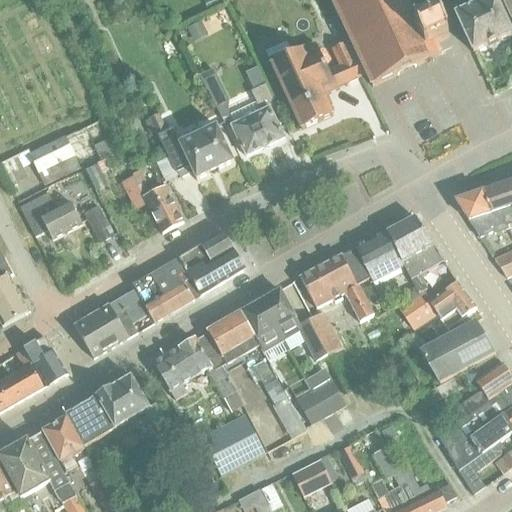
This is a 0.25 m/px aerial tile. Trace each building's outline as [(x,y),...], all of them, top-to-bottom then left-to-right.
[(351,43),(348,44),(363,78),(367,77),(372,89),(441,56),(436,46),(449,40),(440,21),(427,27),(420,13),(423,12),(422,9),(419,11),(414,0),(330,0),(335,10),(333,12),(334,14),(337,13),(343,27),(341,28),(342,30),(344,29),(351,43)] [(511,37),(511,36),(511,35),(495,0),(494,0),(466,13),(462,4),(454,8),(453,8),(452,9),(473,54),(475,54),(474,53),(488,47),(489,48),(497,44),(497,43),(511,36),(511,37)] [(511,0),(501,0),(511,22),(511,0)] [(192,28),(198,40),(212,32),(205,21),(192,28)] [(363,78),(348,44),(332,51),(341,68),(328,74),(316,46),(292,57),(287,45),(266,54),(302,132),(333,118),(323,96),(363,78)] [(214,72),(200,78),(224,125),(227,124),(226,121),(228,120),(229,102),(214,72)] [(64,78),(55,81),(70,123),(92,115),(80,81),(67,86),(64,78)] [(231,129),(246,159),(284,140),(270,111),(276,108),(268,92),(263,95),(261,90),(253,94),(263,114),(231,129)] [(210,176),(234,165),(217,128),(180,146),(173,131),(167,135),(158,117),(150,121),(176,176),(178,175),(180,180),(192,175),(196,183),(210,177),(210,176)] [(88,131),(93,141),(101,137),(96,127),(88,131)] [(30,157),(45,189),(79,173),(79,174),(119,155),(112,140),(94,148),(87,131),(66,140),(30,157)] [(150,168),(132,177),(135,184),(137,188),(155,179),(150,168)] [(511,182),(483,193),(492,215),(497,214),(498,216),(500,221),(502,225),(506,227),(509,227),(510,230),(511,229),(511,182)] [(136,211),(147,206),(143,200),(137,188),(135,184),(125,190),(136,211)] [(143,200),(147,206),(163,236),(184,225),(165,189),(143,200)] [(510,230),(509,227),(506,227),(502,225),(500,221),(498,216),(497,214),(492,215),(483,193),(456,203),(480,240),(493,234),(494,236),(510,230)] [(48,234),(53,243),(82,228),(70,205),(56,212),(48,196),(20,211),(36,240),(48,234)] [(114,238),(99,208),(85,216),(100,245),(114,238)] [(415,220),(387,235),(405,268),(412,282),(420,298),(421,297),(428,296),(426,293),(427,292),(420,277),(443,263),(415,220)] [(224,235),(179,261),(192,281),(202,298),(243,273),(244,268),(224,235)] [(387,235),(342,259),(352,277),(354,276),(360,287),(371,281),(373,285),(405,268),(387,235)] [(0,323),(3,329),(31,314),(10,278),(14,276),(0,250),(0,323)] [(511,253),(495,262),(507,281),(511,278),(511,253)] [(357,288),(360,287),(354,276),(352,277),(342,259),(301,279),(316,311),(345,297),(360,326),(374,319),(359,289),(358,290),(357,288)] [(135,288),(138,292),(144,304),(146,308),(145,308),(151,317),(156,326),(196,302),(186,285),(192,281),(179,261),(135,288)] [(432,302),(428,296),(421,297),(420,298),(419,299),(401,312),(413,329),(425,321),(427,323),(439,315),(449,330),(479,310),(459,283),(432,302)] [(134,327),(151,317),(145,308),(146,308),(144,304),(138,292),(76,328),(95,361),(139,335),(134,327)] [(263,303),(261,304),(283,341),(284,341),(290,352),(306,344),(316,364),(326,359),(326,358),(332,355),(327,345),(313,321),(300,327),(281,295),(280,293),(263,303)] [(242,315),(260,348),(263,353),(283,341),(261,304),(242,315)] [(210,335),(197,343),(212,370),(213,369),(216,374),(223,369),(260,348),(242,315),(209,333),(210,335)] [(323,315),(313,321),(327,345),(332,355),(326,358),(326,359),(334,373),(347,397),(360,390),(339,352),(342,351),(334,335),(323,315)] [(498,356),(478,324),(421,354),(442,386),(473,369),(497,357),(498,356)] [(47,340),(26,352),(34,367),(47,389),(69,377),(47,340)] [(212,370),(197,343),(196,342),(155,366),(176,402),(184,397),(179,388),(208,372),(225,400),(236,393),(223,369),(216,374),(213,369),(212,370)] [(34,367),(26,352),(3,366),(11,381),(0,386),(0,415),(44,390),(31,368),(34,367)] [(511,387),(511,378),(497,357),(473,369),(480,380),(475,383),(482,393),(445,417),(453,428),(511,387)] [(272,372),(259,380),(275,407),(287,400),(272,372)] [(464,390),(458,379),(414,401),(420,413),(464,390)] [(133,380),(67,418),(85,450),(146,414),(165,449),(177,442),(156,407),(150,410),(133,380)] [(321,390),(335,414),(347,407),(333,383),(321,390)] [(511,387),(453,428),(437,439),(449,455),(447,456),(459,474),(494,448),(501,443),(511,435),(511,434),(511,387)] [(298,403),(311,427),(335,414),(321,390),(298,403)] [(225,401),(233,414),(244,407),(237,395),(225,401)] [(296,428),(302,425),(292,401),(285,404),(296,428)] [(85,450),(67,418),(56,424),(56,428),(45,434),(62,464),(61,465),(66,474),(77,467),(72,458),(85,451),(85,450)] [(405,418),(395,423),(403,437),(412,432),(405,418)] [(203,440),(223,478),(266,457),(247,419),(203,440)] [(511,434),(511,435),(511,436),(511,452),(496,465),(504,476),(511,469),(511,434)] [(42,436),(0,460),(0,461),(22,501),(50,485),(58,499),(73,492),(42,436)] [(494,448),(459,474),(474,498),(486,489),(476,474),(507,452),(501,443),(494,448)] [(356,456),(352,448),(338,455),(352,482),(364,476),(355,457),(356,456)] [(412,464),(422,479),(436,470),(427,455),(412,464)] [(22,501),(0,461),(0,511),(11,511),(9,509),(22,501)] [(321,461),(293,476),(305,499),(333,484),(321,461)] [(408,472),(402,475),(413,495),(421,511),(440,511),(448,509),(446,506),(457,499),(450,486),(449,487),(439,492),(431,496),(426,488),(419,492),(408,472)] [(388,497),(381,483),(371,488),(378,503),(388,497)] [(392,505),(390,506),(393,511),(421,511),(413,495),(408,486),(391,495),(390,501),(392,505)] [(272,487),(263,491),(273,511),(276,511),(283,509),(272,487)] [(84,511),(73,492),(58,499),(59,501),(69,496),(72,501),(63,506),(66,511),(84,511)] [(270,511),(261,492),(239,503),(242,511),(251,511),(255,510),(255,511),(270,511)] [(373,511),(368,502),(348,511),(373,511)]
